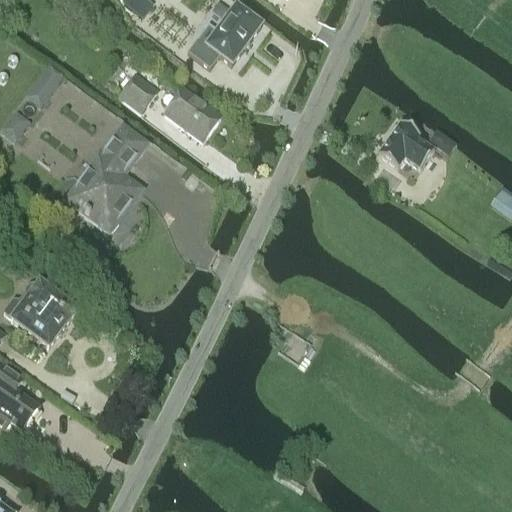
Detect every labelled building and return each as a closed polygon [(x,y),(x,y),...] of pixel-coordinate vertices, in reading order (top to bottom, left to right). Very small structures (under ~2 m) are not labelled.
[(141,24),(152,9),(141,1),(130,15),(141,24)] [(231,72),(261,32),(233,11),(206,49),(196,43),(186,57),(209,74),(218,62),(231,72)] [(47,71),(25,102),(40,113),(62,83),(47,71)] [(119,103),(136,115),(141,119),(156,99),(135,83),(119,103)] [(202,148),(220,124),(182,96),(164,120),(202,148)] [(0,135),(15,146),(29,127),(15,116),(0,135)] [(418,144),(420,141),(400,127),(398,130),(394,131),(389,138),(390,143),(377,160),(397,174),(404,164),(421,175),(434,156),(424,149),(418,144)] [(66,206),(91,225),(95,227),(95,230),(102,236),(106,236),(107,237),(109,235),(112,235),(117,227),(117,225),(138,195),(119,181),(125,173),(127,174),(145,150),(121,132),(66,206)] [(490,211),(511,224),(511,223),(511,196),(502,191),(490,211)] [(47,353),(75,316),(38,288),(36,291),(34,290),(30,289),(27,291),(24,294),(24,298),(26,302),(27,302),(10,325),(47,353)] [(38,414),(13,396),(21,385),(0,369),(0,440),(2,442),(11,429),(21,437),(38,414)]
